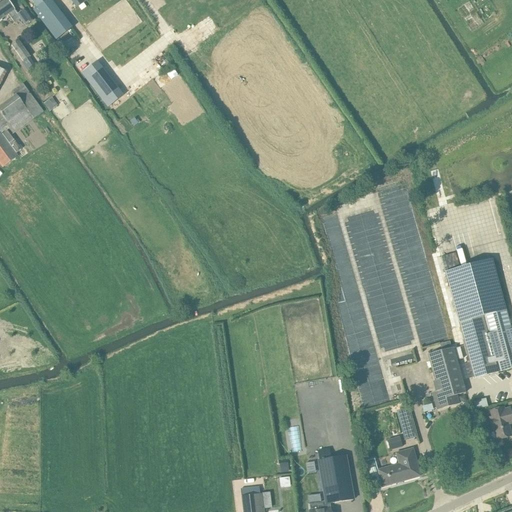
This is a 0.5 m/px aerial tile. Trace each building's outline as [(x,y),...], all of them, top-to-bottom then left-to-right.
[(20,20),(25,26),(33,20),(25,9),(18,15),(15,10),(7,0),(1,0),(0,1),(0,20),(8,15),(15,24),(20,20)] [(46,0),(28,0),(35,9),(33,10),(56,40),(72,28),(55,6),(50,0),(46,0),(47,0),(46,0)] [(69,0),(76,9),(89,0),(69,0)] [(198,16),(186,24),(203,50),(214,41),(213,39),(221,33),(209,14),(200,20),(198,16)] [(10,46),(28,73),(37,67),(18,41),(10,46)] [(98,61),(82,73),(108,108),(124,95),(98,61)] [(0,86),(8,73),(0,68),(0,86)] [(13,91),(17,96),(0,107),(0,112),(9,124),(7,125),(13,134),(33,120),(44,112),(24,84),(13,91)] [(44,104),(50,112),(57,106),(52,98),(44,104)] [(0,133),(0,163),(3,168),(7,165),(10,168),(18,162),(15,159),(18,157),(0,133)] [(493,260),(448,272),(458,308),(462,323),(477,379),(500,373),(511,369),(511,322),(501,325),(497,313),(507,310),(493,260)] [(460,347),(429,356),(440,395),(433,397),(437,410),(459,404),(456,395),(466,392),(457,361),(463,359),(460,347)] [(468,358),(458,361),(469,402),(473,401),(476,410),(488,407),(485,398),(499,395),(495,378),(475,384),(468,358)] [(497,440),(511,436),(507,421),(511,419),(511,415),(510,410),(506,411),(505,408),(492,411),(495,424),(492,425),(497,440)] [(399,437),(387,440),(390,451),(402,447),(399,437)] [(374,460),(366,463),(372,481),(380,478),(380,480),(382,487),(420,476),(417,467),(413,450),(398,454),(401,465),(378,471),(374,460)] [(325,502),(322,502),(308,504),(308,511),(330,511),(330,504),(354,500),(346,456),(318,461),(325,502)] [(288,463),(279,464),(280,473),(288,473),(288,463)] [(289,478),(279,479),(280,487),(282,489),(290,488),(289,478)] [(250,488),(241,489),(242,498),(243,498),(244,511),(265,511),(265,509),(263,495),(262,495),(261,495),(260,495),(259,487),(250,488)]
